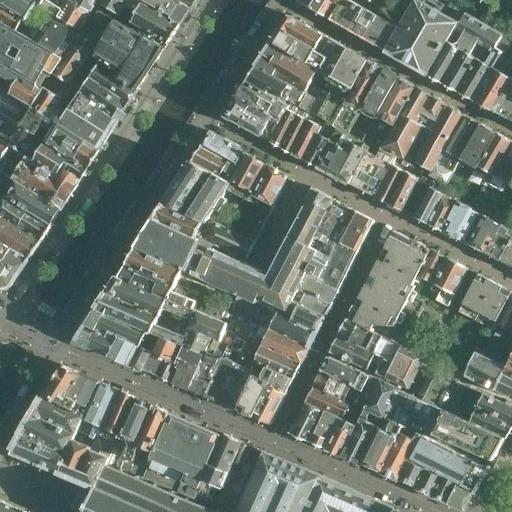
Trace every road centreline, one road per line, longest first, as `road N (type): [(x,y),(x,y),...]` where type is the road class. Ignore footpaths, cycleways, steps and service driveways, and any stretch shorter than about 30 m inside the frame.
road 1 (residential): [(59,345),(286,0)]
road 2 (residential): [(213,0),(4,313)]
